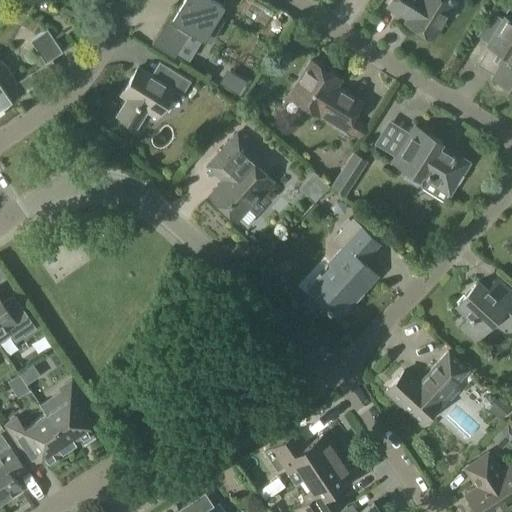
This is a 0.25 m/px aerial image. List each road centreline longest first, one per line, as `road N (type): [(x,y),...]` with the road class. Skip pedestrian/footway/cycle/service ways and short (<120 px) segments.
road 1 (residential): [(338,377),(133,193),(80,186),(5,220)]
road 2 (residential): [(511,141),(288,0)]
road 3 (residential): [(338,377),(511,179)]
road 4 (residential): [(134,0),(78,89),(0,144)]
road 5 (residential): [(432,511),(338,377)]
